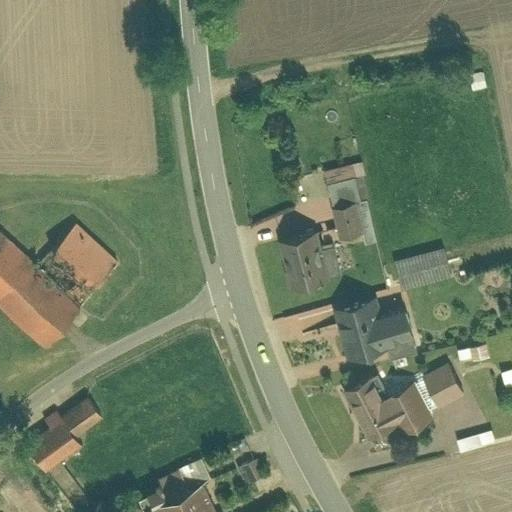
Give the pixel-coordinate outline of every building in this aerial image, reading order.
[(361,171),(358,160),(330,167),(333,178),(360,171),(361,171)] [(366,197),(360,171),(333,178),(339,204),(362,198),(366,197)] [(371,238),(382,236),(373,196),(366,197),(362,198),(369,228),(371,238)] [(362,198),(339,204),(346,234),(369,228),(362,198)] [(81,219),(58,247),(101,283),(124,256),(81,219)] [(0,225),(0,298),(47,342),(84,302),(0,225)] [(322,228),(285,236),(296,283),(333,275),(326,244),(322,228)] [(340,240),(326,244),(333,275),(347,272),(340,240)] [(448,242),(402,255),(410,285),(457,273),(448,242)] [(383,293),(341,303),(354,353),(396,342),(387,308),(383,293)] [(387,308),(396,342),(416,337),(422,336),(414,302),(387,308)] [(416,337),(396,342),(399,354),(419,349),(416,337)] [(453,358),(427,372),(444,402),(469,388),(453,358)] [(378,370),(348,386),(374,434),(408,416),(394,389),(390,392),(378,370)] [(414,426),(436,414),(416,377),(394,389),(408,416),(414,426)] [(66,413),(81,432),(107,413),(92,394),(66,413)] [(55,422),(30,441),(49,466),(86,439),(81,432),(66,413),(61,406),(50,415),(55,422)] [(459,448),(495,441),(492,428),(456,436),(459,448)] [(215,474),(205,452),(160,472),(170,494),(208,477),(215,474)] [(263,453),(241,463),(249,480),(270,470),(263,453)] [(157,500),(162,511),(222,511),(224,511),(208,477),(170,494),(157,500)]
